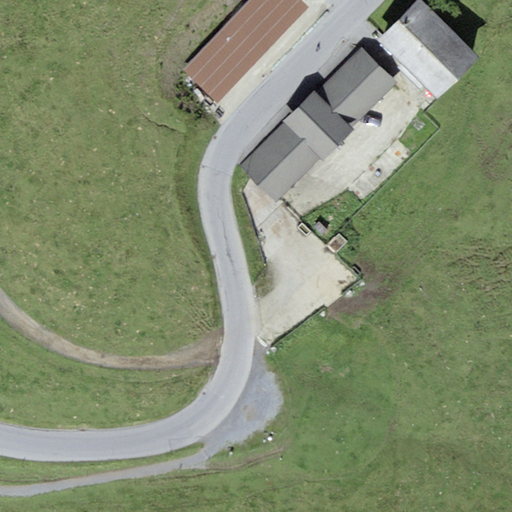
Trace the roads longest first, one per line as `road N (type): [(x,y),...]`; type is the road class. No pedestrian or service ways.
road 1 (residential): [(369,0),(233,142),(214,180),(239,339),(237,366),(199,422),(167,439),(91,448),(0,439)]
road 2 (track): [(0,312),(37,343),(90,365),(238,353)]
